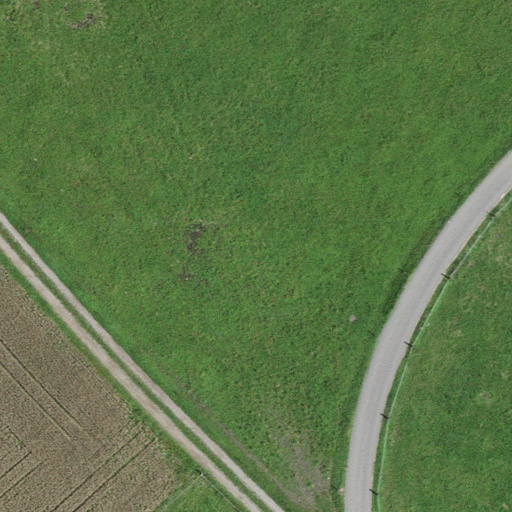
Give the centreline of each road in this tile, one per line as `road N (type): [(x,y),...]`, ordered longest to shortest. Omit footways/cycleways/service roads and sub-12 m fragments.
road 1 (track): [(264,511),(146,394),(0,224)]
road 2 (unclassified): [(511,167),(417,285),(367,408),(360,511)]
